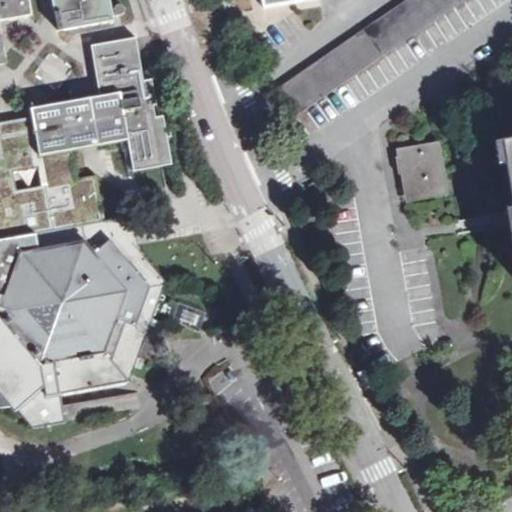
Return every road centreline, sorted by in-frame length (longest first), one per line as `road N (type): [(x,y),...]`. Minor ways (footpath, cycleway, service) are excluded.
road 1 (tertiary): [(241,200),(399,511)]
road 2 (residential): [(241,200),(511,10)]
road 3 (residential): [(383,0),(208,121)]
road 4 (tertiary): [(162,0),(208,121)]
